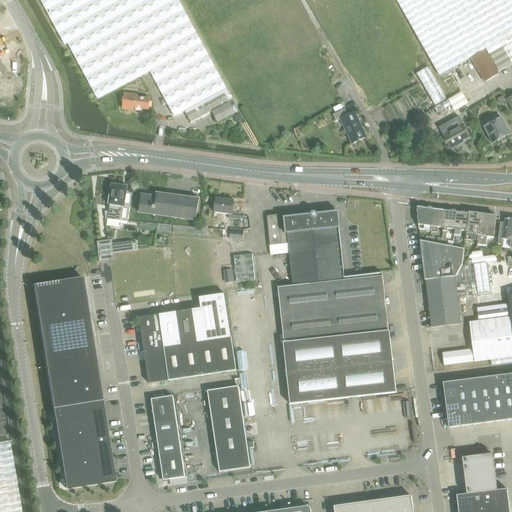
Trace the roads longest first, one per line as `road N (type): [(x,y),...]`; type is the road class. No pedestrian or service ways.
road 1 (unclassified): [(140,502),(432,464)]
road 2 (unclassified): [(432,464),(394,185)]
road 3 (tertiary): [(15,253),(16,323),(46,511)]
road 4 (unclassified): [(140,502),(105,268)]
road 5 (primary): [(313,176),(126,155)]
road 6 (primary): [(511,176),(392,173)]
